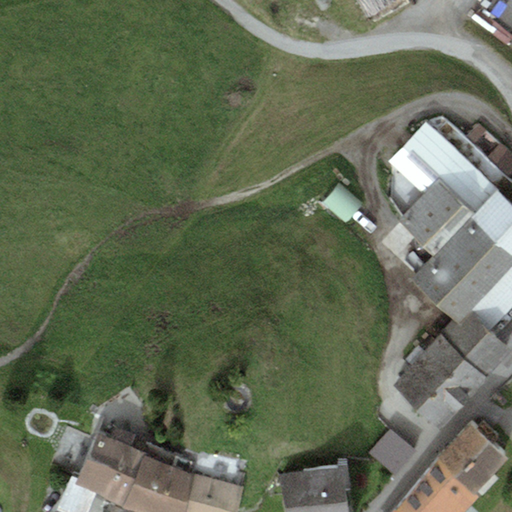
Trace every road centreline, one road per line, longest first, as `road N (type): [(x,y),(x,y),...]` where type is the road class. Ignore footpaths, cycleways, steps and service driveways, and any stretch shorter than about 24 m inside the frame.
road 1 (track): [(221,0),(288,46),(345,50),(405,36),(456,45),(489,70),(511,109)]
road 2 (residential): [(511,374),(376,511)]
